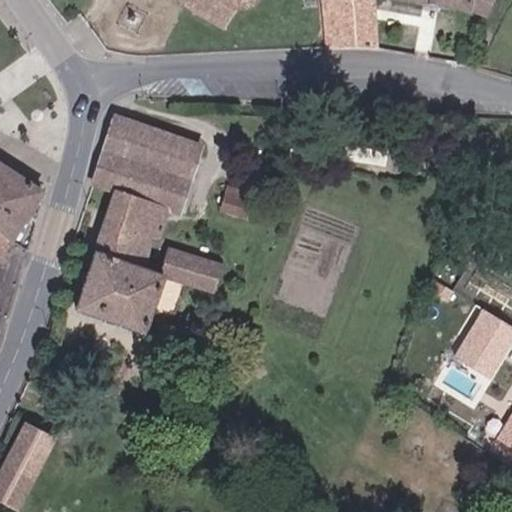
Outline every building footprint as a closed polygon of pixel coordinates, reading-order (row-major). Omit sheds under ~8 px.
[(151,0),(155,2),(156,0),(164,0),(187,12),(183,19),(189,22),(193,16),(217,31),(219,37),(225,35),(221,27),(226,18),(231,20),(235,13),(241,13),(247,12),(255,4),(265,9),(270,0),(151,0)] [(323,0),(325,48),(376,46),(374,0),(323,0)] [(447,10),(490,15),(496,0),(397,0),(398,0),(447,10)] [(174,202),(182,205),(200,139),(115,114),(94,182),(121,189),(88,307),(172,332),(179,309),(200,315),(198,321),(211,324),(231,259),(175,243),(165,271),(148,266),(158,234),(164,236),(174,202)] [(0,123),(0,204),(35,232),(58,179),(0,140),(0,134),(3,126),(0,123)] [(338,169),(374,175),(377,165),(341,159),(338,169)] [(231,202),(254,209),(258,196),(257,196),(235,189),(231,202)] [(0,240),(2,237),(22,250),(35,232),(0,204),(0,240)] [(0,240),(0,253),(13,263),(22,250),(2,237),(0,240)] [(511,320),(482,306),(457,357),(498,377),(511,347),(511,320)] [(511,413),(498,437),(511,445),(511,413)] [(0,443),(0,511),(31,511),(56,468),(2,440),(0,443)]
